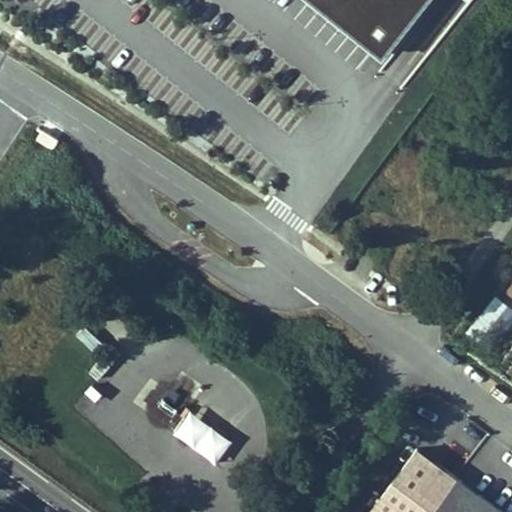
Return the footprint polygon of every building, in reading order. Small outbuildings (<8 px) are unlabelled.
[(316,0),(382,52),(426,0),(316,0)] [(490,350),(511,321),(511,304),(495,291),(465,331),(490,350)] [(82,325),(76,338),(99,349),(105,337),(82,325)] [(99,378),(118,356),(108,347),(89,369),(99,378)] [(505,511),(416,445),(365,511),(505,511)]
